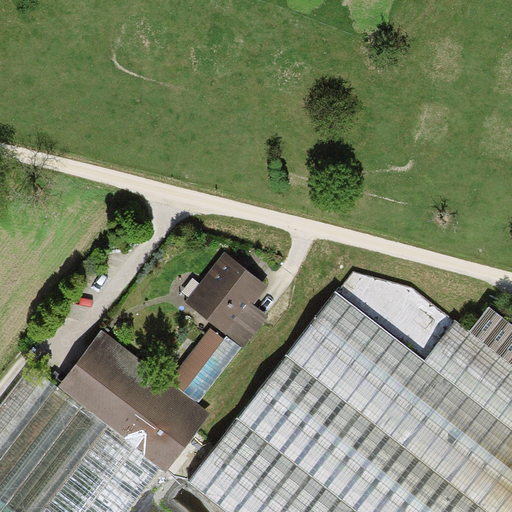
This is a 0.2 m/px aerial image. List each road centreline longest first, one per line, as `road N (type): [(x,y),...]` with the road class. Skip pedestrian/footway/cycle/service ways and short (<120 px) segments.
road 1 (track): [(511,279),(0,149)]
road 2 (track): [(0,391),(26,357),(84,329),(154,236),(166,191)]
